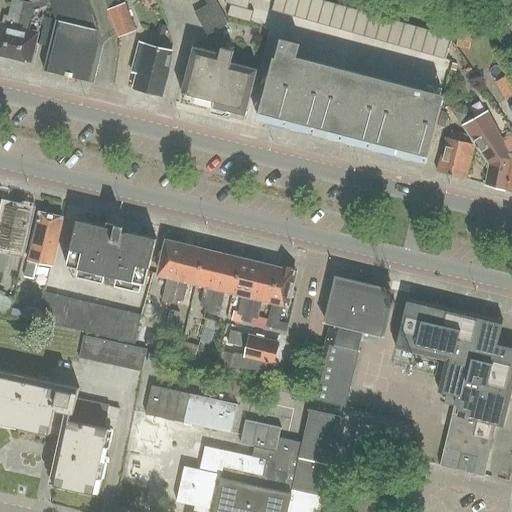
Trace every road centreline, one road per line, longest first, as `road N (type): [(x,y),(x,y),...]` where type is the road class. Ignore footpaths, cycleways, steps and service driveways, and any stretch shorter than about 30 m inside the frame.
road 1 (tertiary): [(511,218),(0,95)]
road 2 (tertiary): [(0,162),(321,239)]
road 3 (tertiary): [(321,239),(511,285)]
road 4 (residential): [(321,239),(286,379)]
